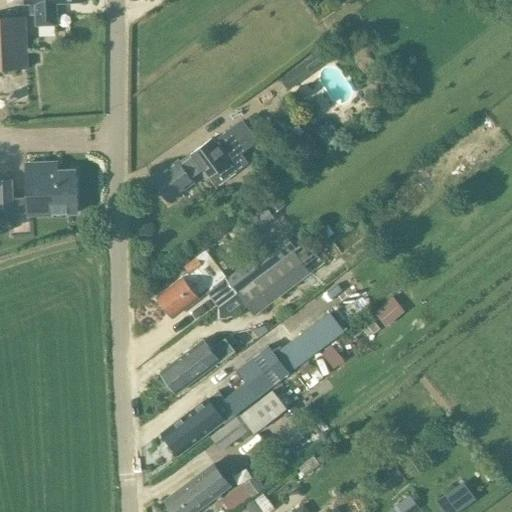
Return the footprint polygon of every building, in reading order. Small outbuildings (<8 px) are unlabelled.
[(7,0),(7,4),(25,3),(30,3),(31,14),(38,14),(38,25),(58,24),(58,2),(85,2),(85,0),(7,0)] [(0,70),(29,68),(26,16),(0,17),(0,70)] [(281,79),(289,90),(334,57),(326,46),(281,79)] [(228,108),(197,130),(205,141),(236,119),(228,108)] [(315,129),(329,150),(344,139),(330,118),(315,129)] [(258,140),(243,119),(213,140),(212,138),(180,161),(179,160),(153,179),(169,200),(195,181),(194,179),(204,172),(208,178),(212,174),(219,184),(248,162),(242,153),(258,140)] [(0,215),(14,215),(14,213),(28,213),(28,215),(77,212),(76,169),(49,170),(49,163),(27,164),(28,197),(13,198),(13,179),(0,179),(0,215)] [(416,165),(384,186),(404,216),(436,195),(416,165)] [(229,281),(210,296),(218,307),(219,307),(294,250),(295,249),(285,236),(254,260),(252,259),(227,278),(229,281)] [(294,250),(219,307),(219,318),(223,318),(227,317),(232,316),(238,312),(247,306),(255,316),(311,273),(294,250)] [(170,288),(159,296),(160,298),(159,301),(163,306),(167,307),(173,314),(174,316),(185,307),(186,308),(207,292),(214,287),(196,265),(200,261),(196,256),(183,267),(187,272),(184,275),(169,286),(170,288)] [(392,297),(375,311),(388,325),(404,311),(392,297)] [(295,339),(276,353),(290,371),(308,357),(343,330),(329,313),(295,339)] [(236,351),(226,338),(211,348),(204,339),(161,372),(177,393),(219,360),(220,362),(236,351)] [(291,372),(290,371),(276,353),(269,345),(236,369),(246,381),(224,398),(237,414),(291,372)] [(245,441),(255,432),(287,407),(272,389),(241,414),(240,413),(237,415),(226,423),(211,435),(212,437),(222,449),(241,435),(245,441)] [(237,414),(224,398),(219,390),(207,399),(164,432),(180,453),(223,420),(226,423),(237,415),(236,415),(237,414)] [(165,500),(173,511),(193,511),(230,484),(215,463),(204,471),(165,500)] [(256,475),(242,485),(251,497),(265,487),(256,475)] [(443,511),(455,511),(475,499),(462,479),(434,497),(443,511)] [(270,511),(275,509),(263,493),(254,500),(253,498),(245,505),(247,509),(242,511),(270,511)] [(414,496),(379,511),(418,511),(421,511),(414,496)]
